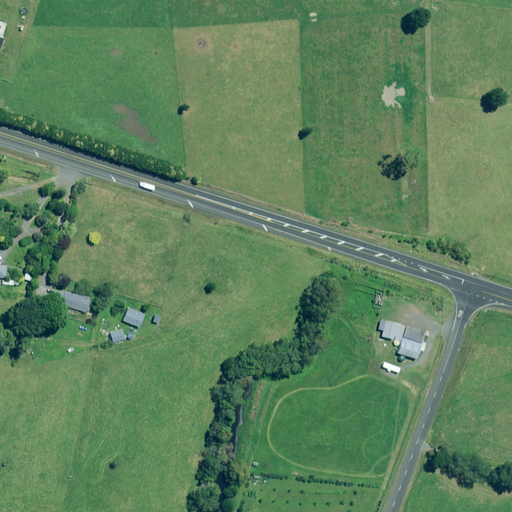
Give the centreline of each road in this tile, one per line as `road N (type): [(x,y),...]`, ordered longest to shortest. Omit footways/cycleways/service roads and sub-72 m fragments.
road 1 (tertiary): [(0,133),(472,287)]
road 2 (unclassified): [(472,287),(389,511)]
